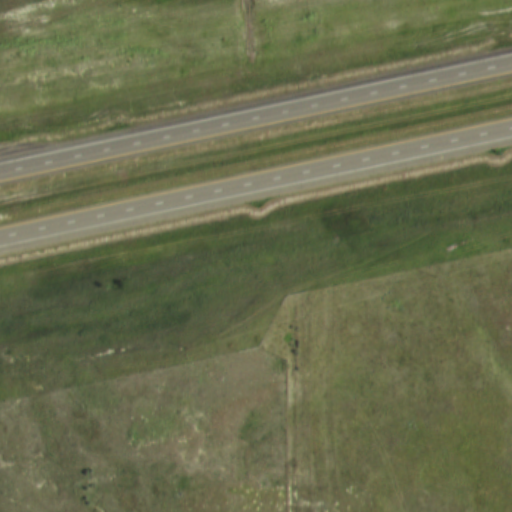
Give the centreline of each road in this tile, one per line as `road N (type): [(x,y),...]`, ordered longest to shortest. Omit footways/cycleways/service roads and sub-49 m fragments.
road 1 (motorway): [(0,246),(511,133)]
road 2 (motorway): [(511,70),(0,179)]
